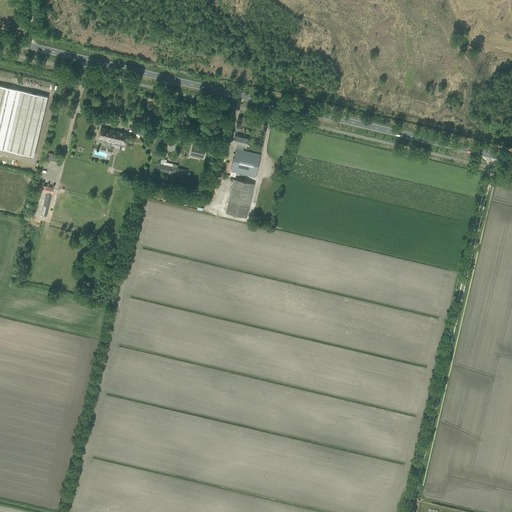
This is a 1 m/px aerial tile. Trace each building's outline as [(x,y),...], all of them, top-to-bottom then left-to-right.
[(0,148),(34,157),(48,97),(0,85),(0,148)] [(101,127),(98,140),(105,142),(106,140),(112,142),(116,142),(115,145),(119,145),(120,143),(124,144),(126,139),(127,134),(101,127)] [(231,171),(230,176),(235,177),(236,172),(255,177),(260,155),(242,151),(243,145),(246,145),(248,138),(247,138),(248,137),(244,136),(243,137),(235,136),(234,143),(238,144),(238,146),(237,146),(236,149),(231,171)] [(192,147),(191,153),(199,155),(201,156),(200,158),(203,159),(205,150),(192,147)] [(45,159),(58,162),(59,155),(47,152),(45,159)] [(169,173),(185,177),(187,170),(177,168),(177,165),(166,162),(165,165),(155,163),(154,170),(160,171),(160,173),(168,175),(169,173)] [(192,178),(204,181),(206,174),(194,171),(192,178)] [(226,213),(246,217),(254,184),(238,180),(238,178),(236,177),(235,180),(234,179),(226,213)] [(41,215),(46,216),(53,188),(37,183),(35,190),(46,193),(41,215)]
